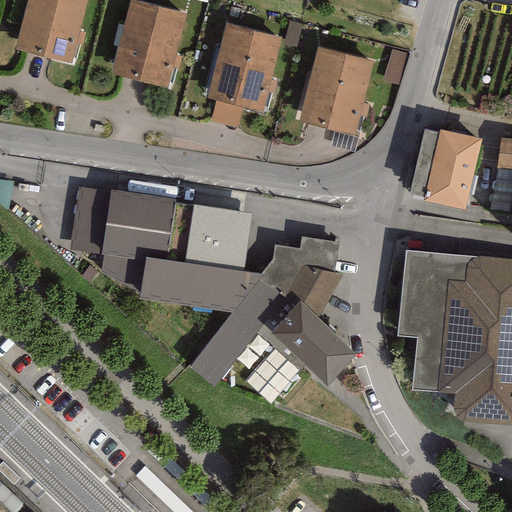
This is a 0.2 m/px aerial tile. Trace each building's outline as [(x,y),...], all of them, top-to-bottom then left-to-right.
[(26,0),(13,50),(70,65),(86,0),(26,0)] [(133,0),(129,0),(110,75),(166,89),(186,14),(133,0)] [(226,23),(206,99),(262,113),(282,37),(226,23)] [(317,47),(297,122),(354,137),(373,61),(317,47)] [(480,139),(439,130),(438,133),(423,130),(408,194),(423,197),(422,201),(464,210),(480,139)] [(511,139),(499,138),(495,168),(511,170),(511,139)] [(100,254),(109,193),(77,189),(69,249),(100,254)] [(338,243),(300,238),(299,249),(273,246),(272,260),(260,273),(243,272),(251,214),(173,203),(175,199),(110,190),(109,193),(100,254),(104,255),(99,273),(139,292),(138,300),(231,314),(187,365),(214,388),(256,335),(300,370),(302,366),(326,388),(354,357),(317,317),(340,275),(333,274),(338,243)] [(511,259),(405,252),(396,337),(416,338),(411,391),(453,394),(453,411),(455,417),(462,422),(511,426),(511,259)] [(2,462),(0,463),(0,473),(12,485),(19,479),(2,462)] [(191,511),(144,466),(134,476),(171,511),(191,511)]
